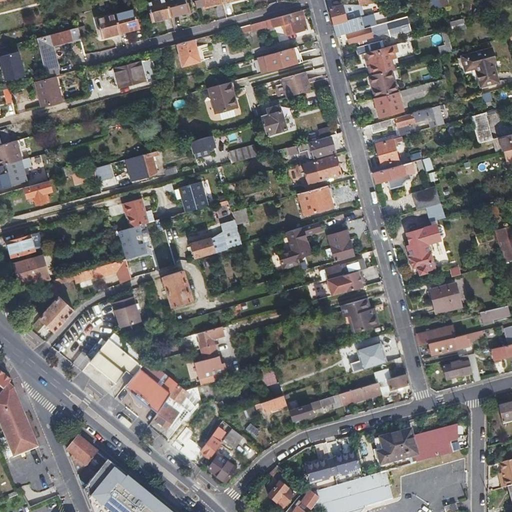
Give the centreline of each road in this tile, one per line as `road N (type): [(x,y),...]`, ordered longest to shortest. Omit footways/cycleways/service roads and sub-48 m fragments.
road 1 (residential): [(316,0),(426,406)]
road 2 (residential): [(426,406),(308,436),(275,454),(215,511)]
road 3 (primary): [(215,511),(36,358)]
road 4 (residential): [(316,0),(95,59)]
road 5 (primary): [(37,378),(178,492),(215,511)]
road 6 (unknown): [(0,234),(153,191)]
road 7 (residential): [(37,378),(45,422),(82,511)]
road 8 (residential): [(479,391),(477,511)]
